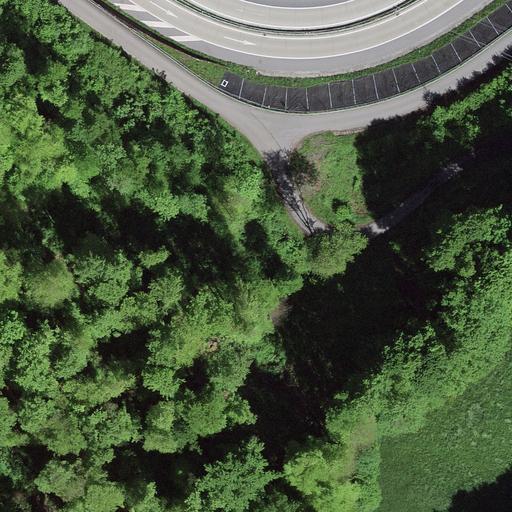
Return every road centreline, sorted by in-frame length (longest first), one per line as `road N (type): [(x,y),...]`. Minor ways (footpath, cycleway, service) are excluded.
road 1 (unclassified): [(511,45),(407,105),(269,126),(211,100),(71,0)]
road 2 (track): [(269,126),(294,208),(314,229),(341,238),(386,222),(461,164),(511,145)]
road 3 (motorway): [(145,0),(205,32),(281,48),(352,42),(450,0)]
road 4 (motorway): [(381,0),(306,18),(247,13),(211,0)]
